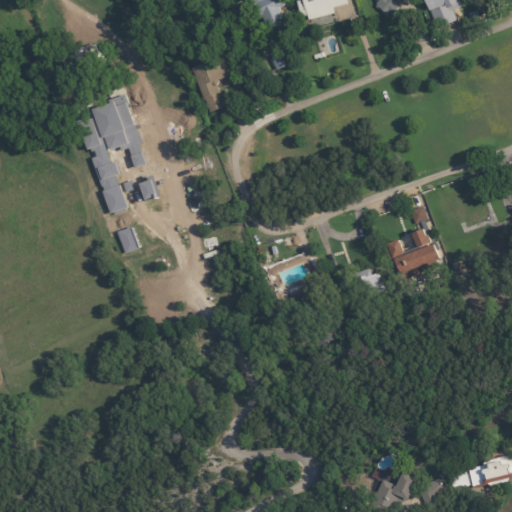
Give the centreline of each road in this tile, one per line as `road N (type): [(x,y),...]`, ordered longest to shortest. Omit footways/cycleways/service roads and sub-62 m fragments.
road 1 (residential): [(224,139),(256,227),(271,232),(511,152)]
road 2 (residential): [(511,17),(292,102),(224,139)]
